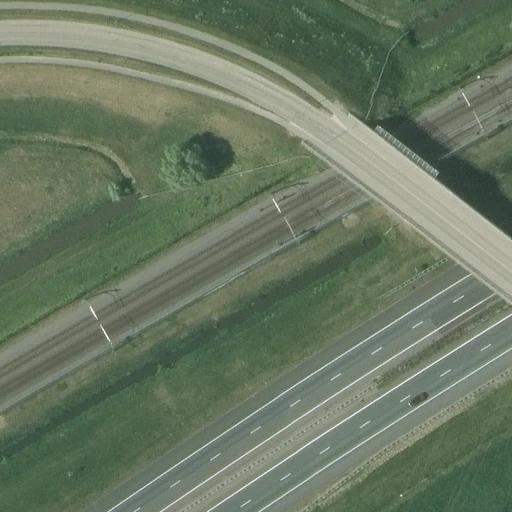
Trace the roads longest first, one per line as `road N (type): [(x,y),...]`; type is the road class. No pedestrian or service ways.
road 1 (tertiary): [(511,273),(339,139),(257,90),(129,45),(0,37)]
road 2 (motorway): [(511,268),(137,511)]
road 3 (motorway): [(239,511),(511,332)]
